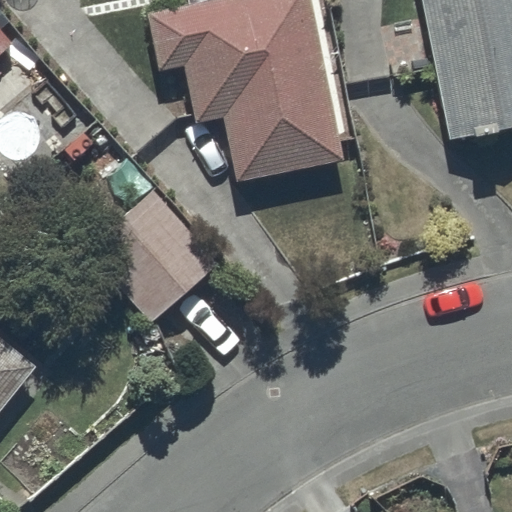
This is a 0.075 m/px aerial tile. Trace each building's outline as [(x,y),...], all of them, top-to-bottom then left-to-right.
[(224,113),(237,178),(339,158),(307,0),(219,0),(146,14),(156,69),(181,64),(191,119),(224,113)] [(511,0),(420,0),(447,137),(511,124),(511,0)] [(0,30),(0,46),(8,39),(0,30)] [(151,189),(84,243),(147,319),(214,264),(151,189)] [(0,347),(0,407),(29,370),(0,347)]
